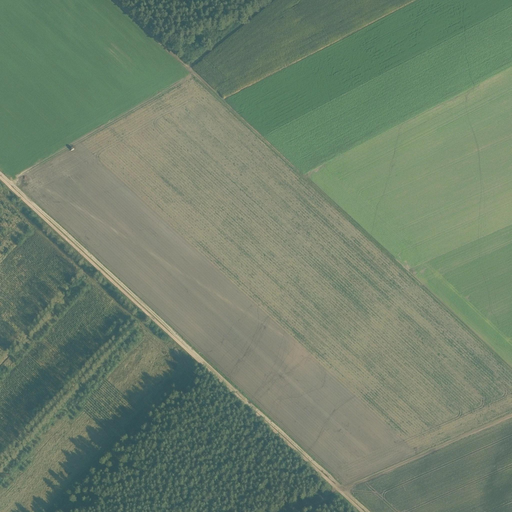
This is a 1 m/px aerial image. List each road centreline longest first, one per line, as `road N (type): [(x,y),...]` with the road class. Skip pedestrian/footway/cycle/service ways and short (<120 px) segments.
road 1 (track): [(368,511),(0,171)]
road 2 (track): [(344,489),(511,414)]
